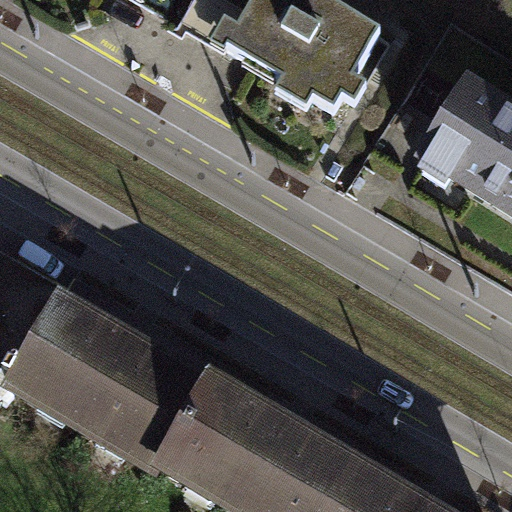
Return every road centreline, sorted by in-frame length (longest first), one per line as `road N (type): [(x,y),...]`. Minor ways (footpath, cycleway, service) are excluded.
road 1 (secondary): [(0,167),(511,470)]
road 2 (secondary): [(511,353),(0,51)]
